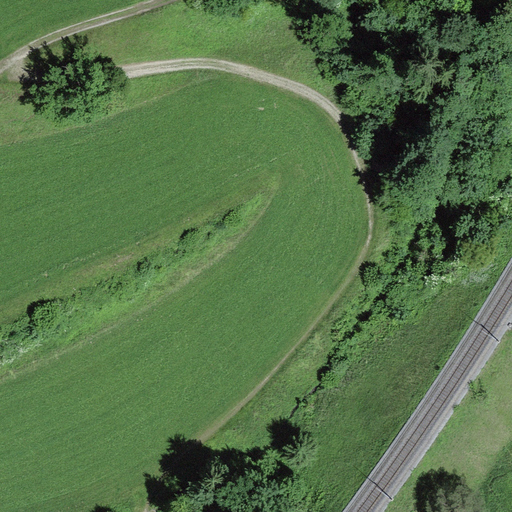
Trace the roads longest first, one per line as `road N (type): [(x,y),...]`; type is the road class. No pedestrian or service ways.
road 1 (track): [(13,76),(45,88),(199,69),(285,93),(337,131),(371,190),(367,269),(152,496),(148,511)]
road 2 (track): [(13,76),(37,49),(178,0)]
